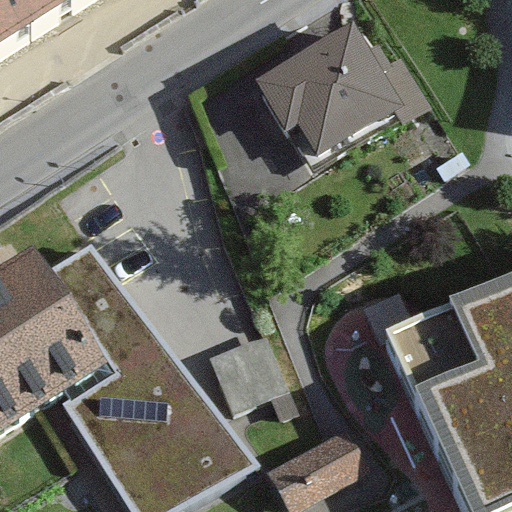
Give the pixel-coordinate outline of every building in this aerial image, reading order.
[(0,0),(0,62),(96,0),(0,0)] [(345,41),(251,97),(300,179),(394,124),(345,41)] [(107,379),(58,410),(126,511),(193,511),(260,475),(182,377),(89,259),(46,287),(107,379)] [(0,284),(0,446),(58,410),(107,379),(46,287),(31,264),(0,284)] [(511,511),(511,294),(450,323),(479,386),(420,413),(466,511),(511,511)] [(266,343),(214,364),(235,417),(287,397),(266,343)] [(348,447),(273,490),(284,511),(308,511),(367,480),(348,447)]
